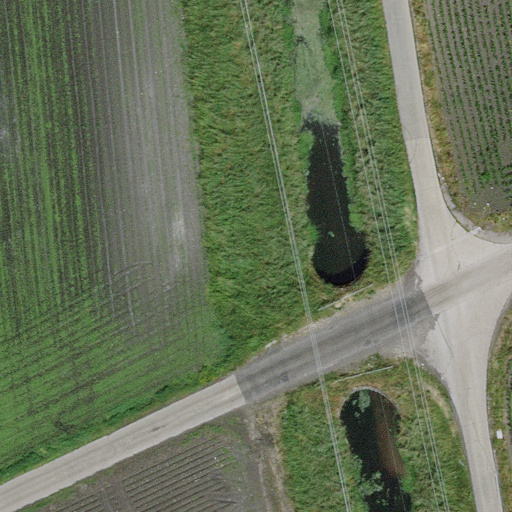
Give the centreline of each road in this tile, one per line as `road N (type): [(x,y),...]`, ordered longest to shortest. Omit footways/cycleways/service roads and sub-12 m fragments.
road 1 (track): [(488,511),(393,0)]
road 2 (track): [(418,305),(0,500)]
